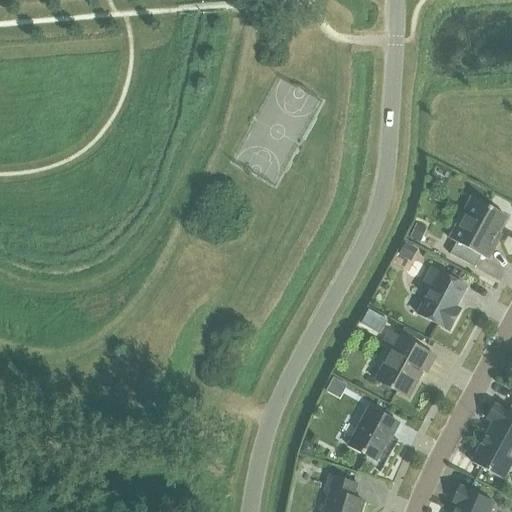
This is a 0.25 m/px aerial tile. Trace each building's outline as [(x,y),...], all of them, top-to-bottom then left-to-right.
[(457,244),(450,255),(475,269),(481,257),(488,261),(496,246),(493,244),(507,217),(476,200),(461,227),(458,225),(450,240),(457,244)] [(416,223),(409,236),(419,241),(426,229),(416,223)] [(399,255),(411,261),(417,249),(406,243),(399,255)] [(456,308),(467,288),(432,269),(422,288),(430,292),(418,315),(450,332),(461,311),(456,308)] [(368,311),(361,325),(380,335),(387,321),(368,311)] [(427,374),(436,357),(389,332),(383,343),(393,348),(376,381),(409,399),(424,372),(427,374)] [(334,379),(326,392),(340,400),(347,386),(334,379)] [(503,480),(511,464),(511,414),(495,405),(487,419),(494,423),(472,463),(503,480)] [(392,438),(400,424),(369,408),(348,447),(377,462),(390,438),(392,438)] [(304,441),(300,453),(311,457),(315,444),(304,441)] [(361,511),(365,502),(353,499),(357,486),(330,477),(325,491),(330,493),(324,511),(361,511)] [(490,511),(494,503),(460,487),(453,502),(458,504),(454,511),(490,511)]
